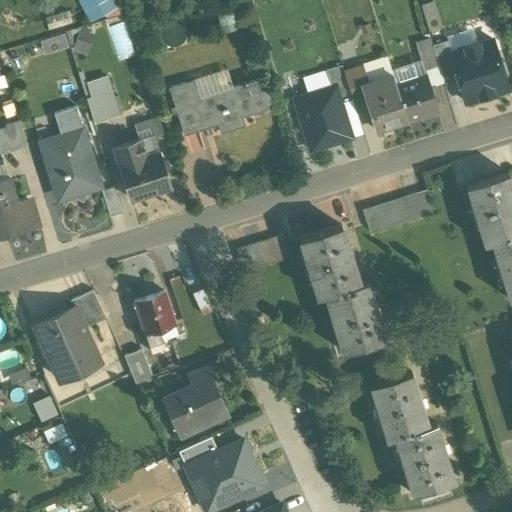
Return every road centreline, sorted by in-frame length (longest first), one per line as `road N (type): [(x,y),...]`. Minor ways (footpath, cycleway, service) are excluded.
road 1 (residential): [(193,224),(511,130)]
road 2 (residential): [(193,224),(323,511)]
road 3 (residential): [(0,285),(193,224)]
